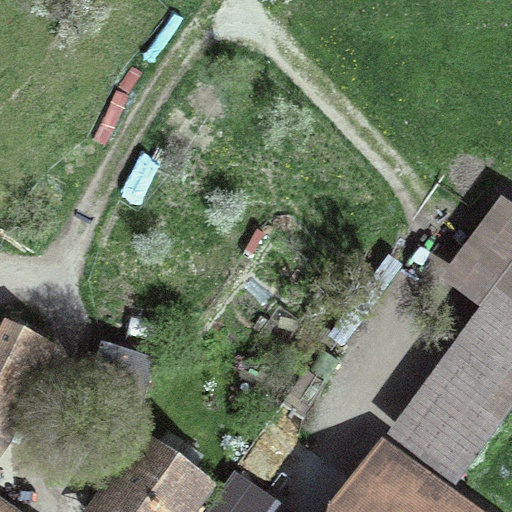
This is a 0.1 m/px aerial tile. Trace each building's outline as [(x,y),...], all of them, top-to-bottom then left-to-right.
[(511,405),(511,303),(409,443),(457,479),(511,405)] [(0,511),(0,435),(2,433),(34,370),(0,352),(0,511)] [(227,477),(256,436),(237,422),(207,463),(227,477)] [(256,436),(227,477),(244,489),(274,449),(256,436)] [(104,511),(198,511),(201,508),(190,501),(199,487),(148,451),(104,511)] [(358,511),(460,511),(394,464),(358,511)] [(269,511),(232,484),(211,511),(269,511)]
